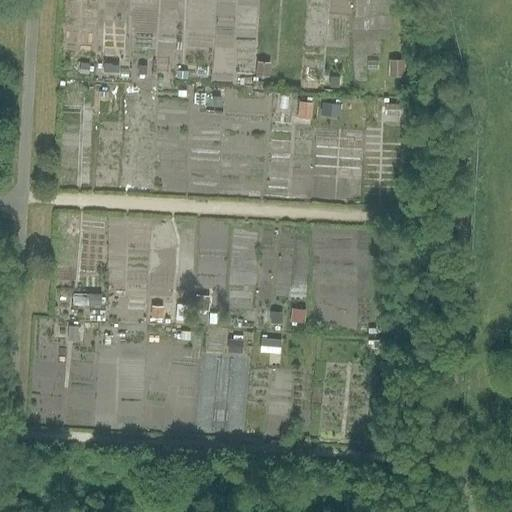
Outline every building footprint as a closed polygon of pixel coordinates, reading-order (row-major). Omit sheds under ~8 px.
[(259,61),(258,76),(268,77),(269,62),(259,61)] [(82,64),(82,73),(90,74),(90,64),(82,64)] [(105,64),(105,72),(113,73),(113,65),(105,64)] [(391,64),(391,76),(405,77),(405,65),(391,64)] [(333,77),(332,86),(340,87),(341,77),(333,77)] [(302,102),(301,113),(312,114),(313,103),(302,102)] [(325,103),(324,113),(340,114),(341,105),(325,103)] [(388,104),(388,114),(401,114),(401,105),(388,104)] [(93,295),(93,306),(101,306),(102,295),(93,295)] [(164,326),(163,339),(180,340),(181,328),(164,326)] [(234,341),(233,352),(243,353),(243,342),(234,341)]
